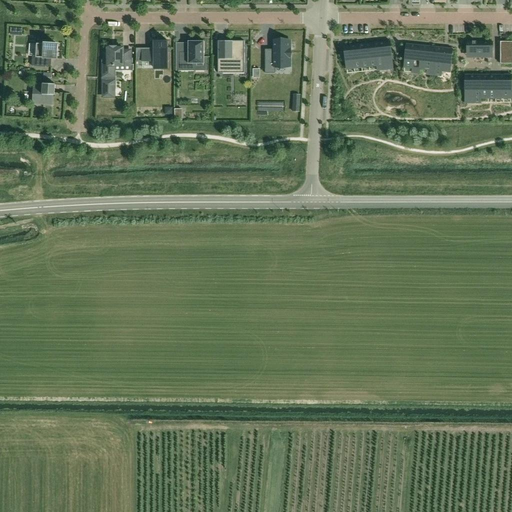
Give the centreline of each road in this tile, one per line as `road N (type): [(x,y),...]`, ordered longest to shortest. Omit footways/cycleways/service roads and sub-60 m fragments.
road 1 (tertiary): [(0,211),(311,202)]
road 2 (residential): [(320,19),(84,19)]
road 3 (unclassified): [(311,202),(511,202)]
road 4 (residential): [(511,18),(320,19)]
road 5 (tertiary): [(311,202),(320,19)]
